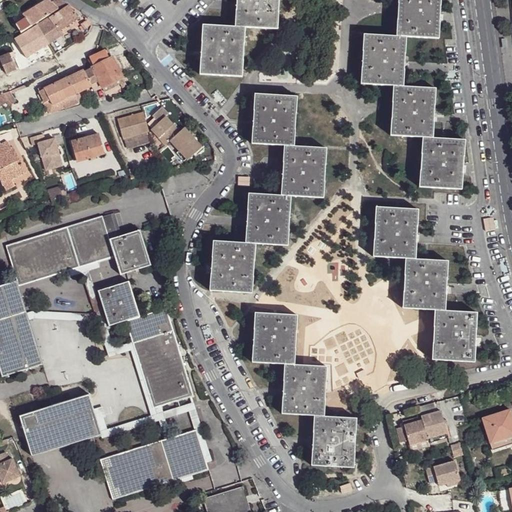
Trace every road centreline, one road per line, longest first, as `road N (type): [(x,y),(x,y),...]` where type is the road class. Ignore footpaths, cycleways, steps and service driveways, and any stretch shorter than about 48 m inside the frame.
road 1 (unclassified): [(393,486),(340,506),(301,505),(279,488),(232,417),(203,361),(180,272),(184,240),(228,174),(231,152),(135,45)]
road 2 (unclassified): [(511,364),(375,405),(393,486)]
road 3 (tertiary): [(511,212),(483,0)]
